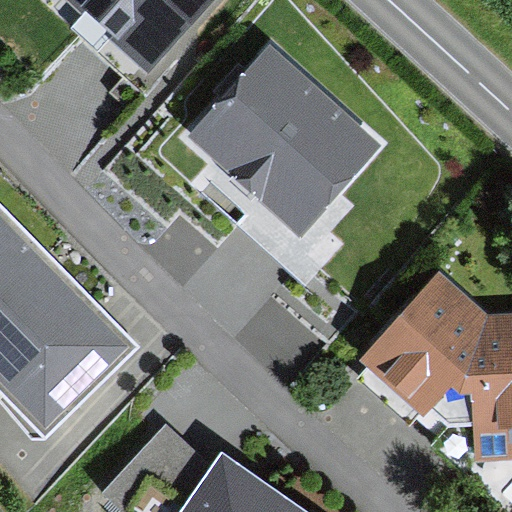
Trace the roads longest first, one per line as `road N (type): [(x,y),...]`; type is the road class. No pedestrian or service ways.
road 1 (residential): [(407,511),(0,117)]
road 2 (tertiary): [(383,0),(511,117)]
